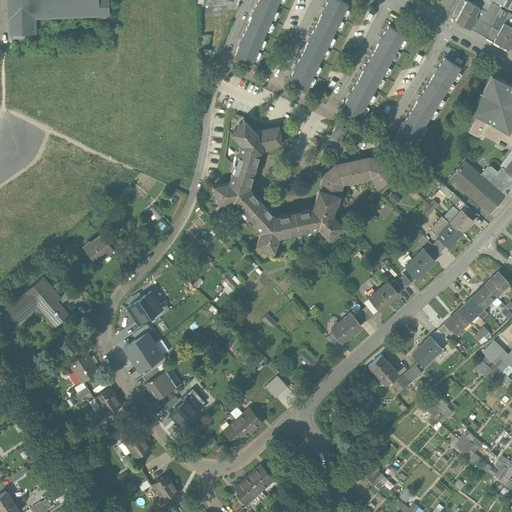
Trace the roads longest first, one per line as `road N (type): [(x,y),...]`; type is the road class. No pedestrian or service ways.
road 1 (residential): [(225,467),(200,465),(172,448),(106,345),(110,312),(191,204),(221,59)]
road 2 (residential): [(297,413),(483,244)]
road 3 (residential): [(329,109),(386,134),(449,31)]
road 4 (residential): [(329,109),(390,1)]
road 5 (track): [(10,146),(2,110),(3,56),(11,42),(0,31)]
